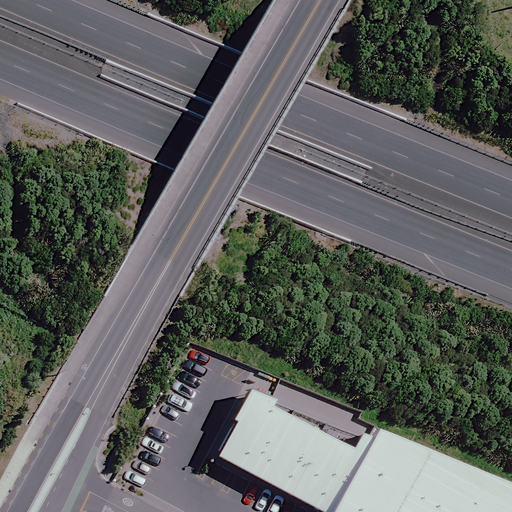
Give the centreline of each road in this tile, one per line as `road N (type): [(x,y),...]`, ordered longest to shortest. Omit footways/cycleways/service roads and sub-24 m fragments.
road 1 (motorway): [(511,262),(0,49)]
road 2 (motorway): [(53,0),(511,189)]
road 3 (tertiary): [(321,0),(158,278)]
road 4 (tertiary): [(17,511),(77,402),(100,385)]
road 5 (tertiary): [(100,385),(53,511)]
road 6 (tertiary): [(100,385),(158,278)]
